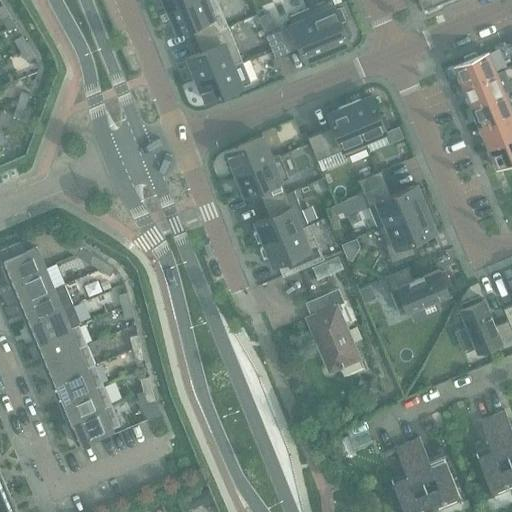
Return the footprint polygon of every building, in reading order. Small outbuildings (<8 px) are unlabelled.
[(163,0),(168,10),(190,0),(163,0)] [(190,0),(168,10),(177,32),(190,26),(195,39),(218,29),(227,25),(216,0),(190,0)] [(331,0),(326,0),(309,7),(327,51),(349,42),(341,21),(344,20),(339,7),(335,9),(334,4),(331,0)] [(15,25),(2,4),(0,5),(0,17),(8,30),(15,25)] [(290,24),(264,34),(274,57),(299,47),(305,60),(327,51),(309,7),(287,16),(290,24)] [(200,51),(187,57),(196,79),(242,60),(227,25),(218,29),(195,39),(200,51)] [(13,40),(20,51),(28,46),(21,36),(13,40)] [(34,57),(28,46),(20,51),(27,62),(34,57)] [(453,65),(462,86),(496,71),(487,50),(476,55),(475,51),(463,57),(464,60),(453,65)] [(242,60),(196,79),(205,101),(241,86),(251,82),(242,60)] [(462,86),(470,106),(504,91),(496,71),(462,86)] [(21,91),(17,103),(25,106),(29,94),(21,91)] [(470,106),(478,125),(511,111),(511,109),(504,91),(470,106)] [(371,94),(349,104),(364,140),(384,132),(388,143),(403,137),(398,125),(386,131),(385,127),(388,126),(383,114),(379,115),(371,94)] [(21,118),(25,106),(17,103),(13,115),(21,118)] [(329,154),(316,160),(321,170),(346,159),(345,156),(367,147),(364,140),(349,104),(327,113),(332,126),(320,131),(329,154)] [(511,111),(478,125),(487,145),(511,134),(511,111)] [(320,131),(307,136),(316,160),(329,154),(320,131)] [(511,134),(487,145),(495,166),(511,159),(511,134)] [(262,136),(226,151),(235,173),(279,155),(278,154),(271,157),(262,136)] [(279,155),(235,173),(244,195),(257,190),(262,202),(286,193),(280,180),(288,177),(279,155)] [(407,183),(421,176),(412,156),(398,163),(407,183)] [(381,169),(357,179),(362,192),(386,182),(381,169)] [(386,182),(362,192),(367,205),(375,202),(384,224),(430,205),(423,188),(419,190),(417,183),(391,194),(386,182)] [(267,215),(255,220),(264,242),(300,227),(307,224),(293,190),(286,193),(262,202),(267,215)] [(362,192),(331,205),(334,214),(342,211),(344,216),(367,205),(362,192)] [(384,224),(377,227),(392,262),(415,252),(410,240),(436,230),(433,224),(437,222),(430,205),(384,224)] [(300,227),(264,242),(273,264),(277,263),(282,275),(324,258),(309,223),(307,224),(300,227)] [(68,240),(64,248),(75,255),(80,247),(68,240)] [(0,261),(0,262),(8,282),(44,267),(35,247),(0,261)] [(87,262),(98,268),(103,261),(92,254),(87,262)] [(338,255),(312,267),(317,279),(343,268),(338,255)] [(114,267),(103,261),(98,268),(110,275),(114,267)] [(408,266),(384,276),(400,313),(434,299),(436,303),(448,298),(446,294),(449,293),(448,289),(451,288),(444,270),(440,272),(439,268),(413,279),(408,266)] [(52,287),(44,267),(8,282),(17,302),(52,287)] [(97,280),(83,285),(88,296),(101,291),(97,280)] [(107,280),(100,283),(103,290),(110,287),(107,280)] [(63,283),(52,287),(17,302),(25,322),(71,303),(63,283)] [(370,284),(358,289),(364,302),(376,297),(370,284)] [(336,307),(343,304),(337,290),(305,303),(311,317),(306,319),(329,373),(358,360),(336,307)] [(118,294),(121,306),(130,304),(127,291),(118,294)] [(485,298),(461,308),(464,315),(458,318),(464,331),(470,330),(476,346),(498,337),(503,348),(511,343),(511,330),(506,317),(494,321),(485,298)] [(79,323),(71,303),(25,322),(33,342),(78,324),(79,323)] [(133,316),(130,304),(121,306),(124,319),(133,316)] [(41,362),(77,347),(86,344),(78,324),(33,342),(41,362)] [(129,335),(132,348),(141,346),(138,333),(129,335)] [(86,344),(77,347),(41,362),(50,382),(94,364),(86,344)] [(144,359),(141,346),(132,348),(135,361),(144,359)] [(102,383),(94,364),(50,382),(58,402),(102,383)] [(139,378),(142,390),(152,388),(149,376),(139,378)] [(372,378),(360,383),(365,395),(377,390),(372,378)] [(111,403),(102,383),(58,402),(66,422),(111,403)] [(155,401),(152,388),(142,390),(145,403),(155,401)] [(119,424),(111,403),(66,422),(75,443),(119,424)] [(511,432),(503,410),(490,416),(511,468),(511,432)] [(493,497),(511,489),(511,468),(490,416),(478,420),(489,445),(474,451),(493,497)] [(347,434),(334,440),(340,455),(353,450),(353,448),(347,434)] [(417,438),(405,443),(434,511),(439,511),(462,503),(442,455),(427,462),(417,438)] [(403,511),(434,511),(405,443),(394,447),(404,471),(389,478),(403,511)] [(0,491),(0,511),(5,511),(15,508),(7,488),(0,491)]
